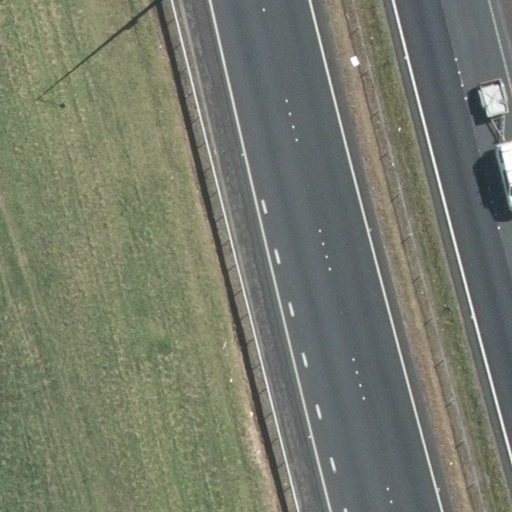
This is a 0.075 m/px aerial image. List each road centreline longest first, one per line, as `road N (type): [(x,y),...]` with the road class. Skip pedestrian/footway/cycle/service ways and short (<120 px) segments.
road 1 (motorway): [(360,511),(247,0)]
road 2 (motorway): [(438,0),(465,133),(511,290)]
